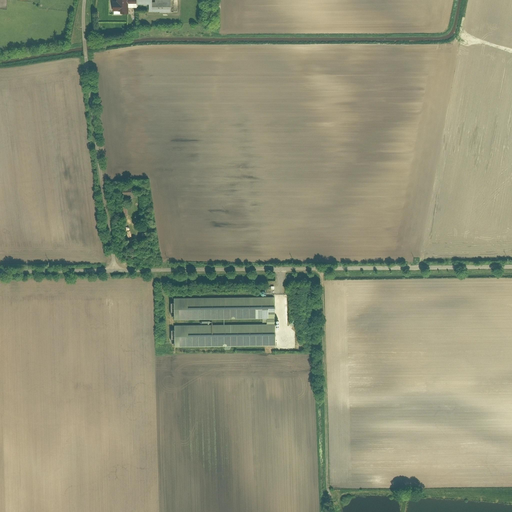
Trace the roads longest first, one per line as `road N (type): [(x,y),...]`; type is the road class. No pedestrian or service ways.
road 1 (unclassified): [(113,270),(511,266)]
road 2 (unclassified): [(85,0),(113,270)]
road 3 (track): [(327,490),(322,268)]
